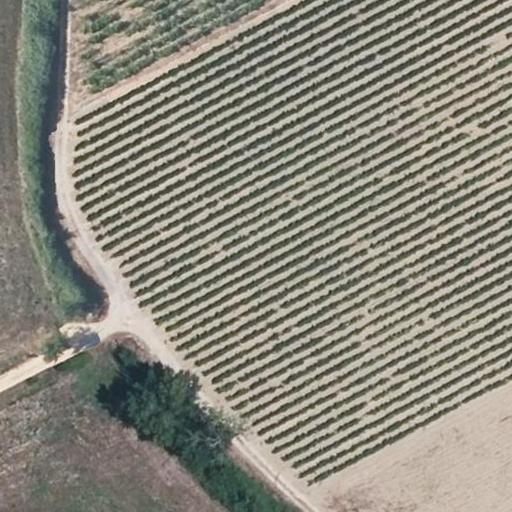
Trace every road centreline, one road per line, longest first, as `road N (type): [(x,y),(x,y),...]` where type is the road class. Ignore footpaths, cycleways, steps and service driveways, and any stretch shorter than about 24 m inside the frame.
road 1 (track): [(0,383),(129,319),(68,209),(71,0)]
road 2 (track): [(129,319),(318,511)]
road 3 (track): [(279,0),(66,112)]
road 4 (track): [(302,496),(511,386)]
